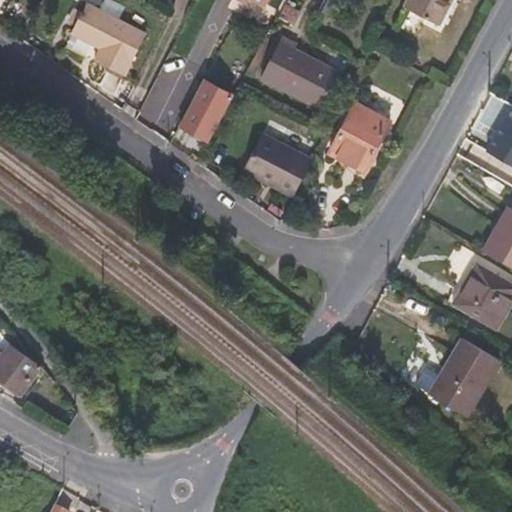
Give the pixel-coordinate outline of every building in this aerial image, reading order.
[(438,28),(453,0),(410,0),(405,10),(438,28)] [(125,75),(146,34),(88,3),(73,33),(101,48),(95,60),(125,75)] [(320,108),(339,72),(292,48),(295,43),(281,36),(260,77),(320,108)] [(249,67),(256,55),(239,46),(232,58),(249,67)] [(207,139),(230,96),(202,81),(179,125),(207,139)] [(511,161),(511,106),(509,104),(485,146),(511,161)] [(361,170),(386,122),(354,105),(329,153),(361,170)] [(263,131),(246,163),(242,170),(291,197),(312,158),(263,131)] [(511,267),(511,213),(505,210),(483,251),(511,267)] [(493,327),(511,292),(511,283),(473,263),(450,303),(493,327)] [(465,414),(498,357),(459,335),(427,392),(465,414)] [(0,377),(21,395),(41,369),(11,347),(4,356),(0,353),(0,377)]
